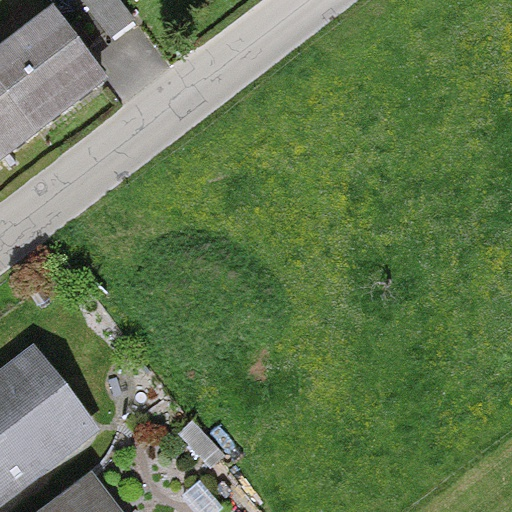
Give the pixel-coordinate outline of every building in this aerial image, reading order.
[(133,19),(118,0),(82,0),(111,37),(133,19)] [(102,79),(54,16),(0,56),(0,79),(37,128),(102,79)] [(0,156),(37,128),(0,79),(0,156)] [(0,496),(89,429),(33,358),(0,383),(0,496)] [(115,511),(91,480),(49,511),(115,511)]
